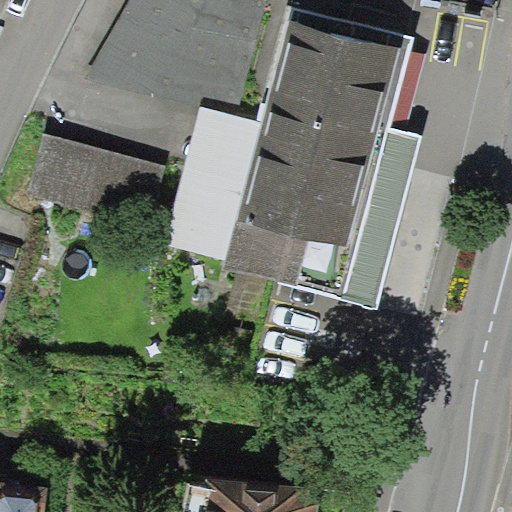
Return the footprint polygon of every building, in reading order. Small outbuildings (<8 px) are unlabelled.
[(287,0),(133,0),(87,82),(200,108),(168,247),(227,262),(287,0)] [(415,39),(289,12),(231,266),(355,293),(415,39)] [(171,164),(46,130),(28,196),(157,225),(171,164)] [(317,490),(205,476),(197,511),(331,511),(332,511),(317,490)] [(50,511),(53,487),(0,482),(0,511),(50,511)]
